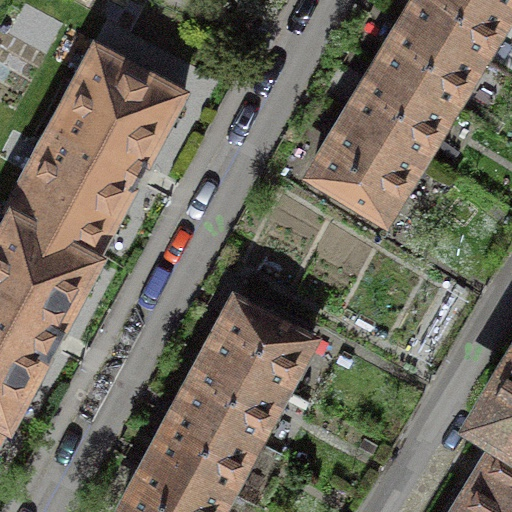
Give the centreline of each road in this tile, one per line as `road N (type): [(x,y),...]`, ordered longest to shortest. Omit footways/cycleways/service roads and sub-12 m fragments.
road 1 (residential): [(327,0),(51,511)]
road 2 (residential): [(380,511),(511,294)]
